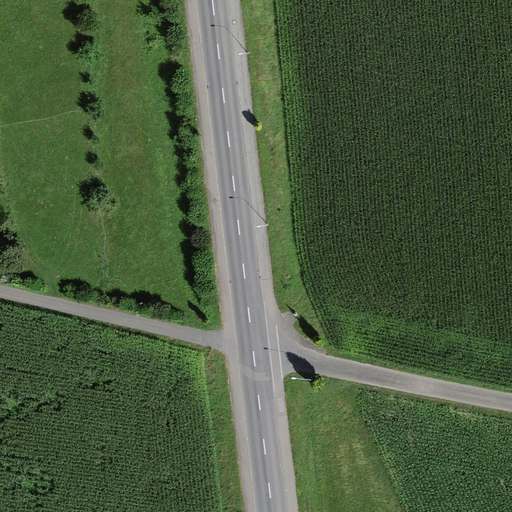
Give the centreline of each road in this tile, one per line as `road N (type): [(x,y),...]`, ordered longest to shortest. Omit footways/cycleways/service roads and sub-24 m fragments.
road 1 (secondary): [(212,0),(251,348)]
road 2 (residential): [(251,348),(511,400)]
road 3 (residential): [(0,290),(251,348)]
road 4 (secondary): [(251,348),(270,511)]
